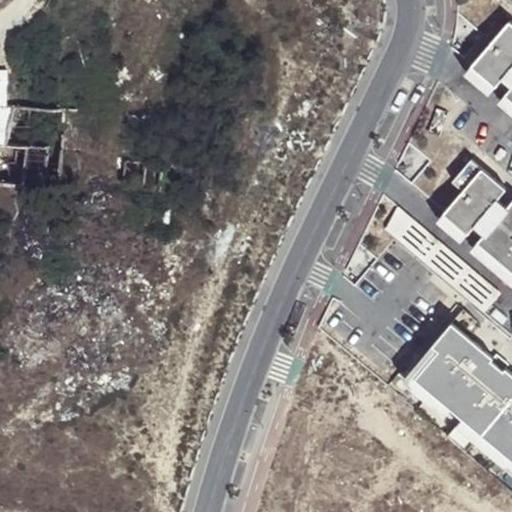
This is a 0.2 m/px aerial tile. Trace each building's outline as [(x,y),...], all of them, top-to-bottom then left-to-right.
[(511,71),(511,25),(508,22),(472,67),(498,88),(511,71)] [(498,88),(472,67),(464,76),(490,97),(498,88)] [(511,100),(508,97),(500,106),(511,116),(511,100)] [(0,182),(43,188),(48,148),(0,141),(0,182)] [(502,192),(477,171),(440,214),(465,236),(502,192)] [(511,200),(473,243),(511,275),(511,200)] [(465,236),(440,214),(432,223),(457,245),(465,236)] [(511,275),(473,243),(466,252),(511,290),(511,275)] [(511,376),(451,326),(403,383),(511,473),(511,376)]
